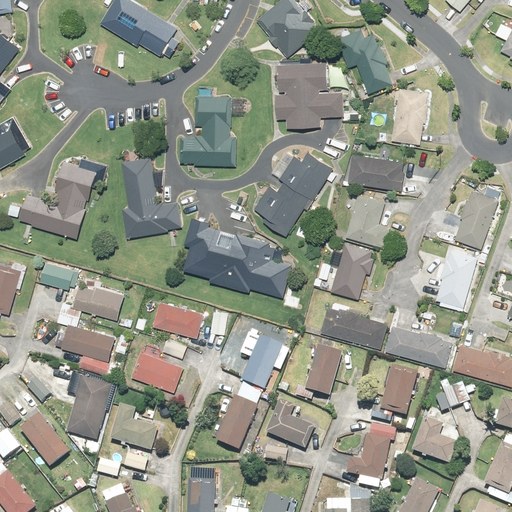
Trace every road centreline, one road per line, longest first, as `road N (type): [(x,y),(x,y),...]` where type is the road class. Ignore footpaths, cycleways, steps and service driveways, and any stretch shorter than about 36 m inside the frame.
road 1 (unknown): [(485,108),(421,216),(393,306)]
road 2 (residential): [(496,128),(459,62),(391,0)]
road 3 (unknown): [(215,368),(177,455),(173,511)]
road 4 (residential): [(206,184),(241,181),(291,139),(330,143)]
road 5 (residential): [(175,85),(173,171),(206,184)]
